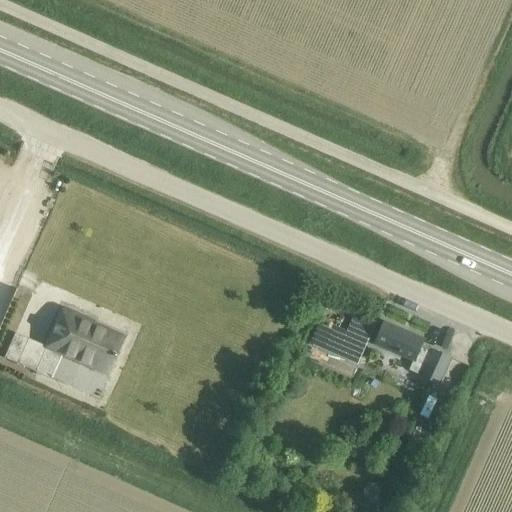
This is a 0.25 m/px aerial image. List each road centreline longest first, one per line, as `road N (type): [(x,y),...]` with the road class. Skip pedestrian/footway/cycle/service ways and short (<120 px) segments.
road 1 (unclassified): [(511,338),(0,111)]
road 2 (unclassified): [(0,4),(511,229)]
road 3 (secondary): [(511,277),(0,53)]
